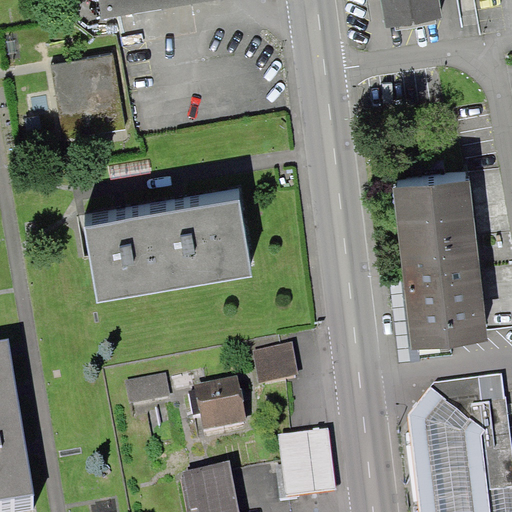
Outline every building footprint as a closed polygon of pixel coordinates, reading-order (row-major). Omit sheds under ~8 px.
[(98,0),(102,19),(214,0),(98,0)] [(381,0),(387,27),(443,17),(440,0),(381,0)] [(64,140),(125,130),(112,54),(51,64),(64,140)] [(471,181),(394,189),(403,278),(412,349),(419,349),(488,341),(471,181)] [(85,226),(97,302),(253,276),(238,202),(181,211),(117,221),(85,226)] [(420,360),(419,349),(412,349),(403,278),(389,280),(400,362),(420,360)] [(15,376),(8,338),(0,339),(0,500),(34,495),(24,436),(15,376)] [(253,350),(260,383),(298,375),(292,342),(253,350)] [(170,395),(166,372),(125,380),(130,403),(170,395)] [(434,382),(431,386),(446,399),(445,400),(469,418),(469,417),(484,430),(482,435),(488,489),(511,485),(511,448),(506,398),(504,398),(502,374),(434,382)] [(242,396),(238,375),(194,384),(203,429),(247,421),(242,396)] [(446,399),(431,386),(408,415),(420,511),(490,511),(488,489),(482,435),(484,430),(469,417),(469,418),(445,400),(446,399)] [(328,428),(278,434),(282,464),(295,462),(299,495),(336,489),(328,428)] [(239,511),(237,500),(229,461),(183,470),(184,477),(180,478),(187,511),(239,511)] [(295,462),(282,464),(276,465),(280,498),(299,495),(295,462)] [(511,511),(511,485),(488,489),(490,511),(511,511)]
